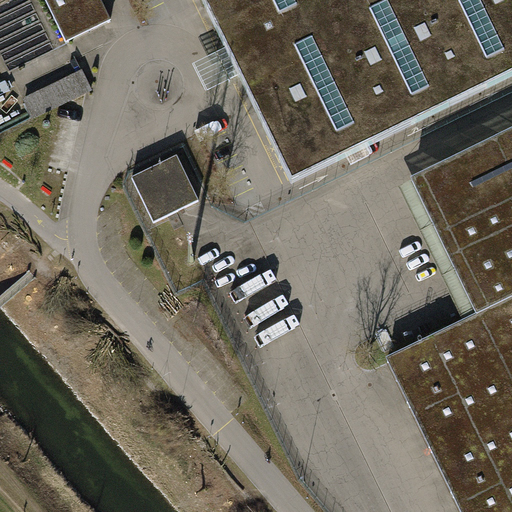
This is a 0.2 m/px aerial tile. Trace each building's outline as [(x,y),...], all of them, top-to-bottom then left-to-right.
[(45,0),(67,44),(69,43),(112,22),(100,0),(45,0)] [(511,0),(200,0),(291,186),(511,79),(511,0)] [(25,102),(32,117),(91,89),(84,74),(25,102)] [(464,323),(387,360),(388,363),(460,511),(511,511),(511,132),(411,182),(477,317),(464,323)] [(177,157),(132,179),(154,224),(168,217),(174,230),(182,226),(184,225),(177,212),(199,202),(177,157)]
